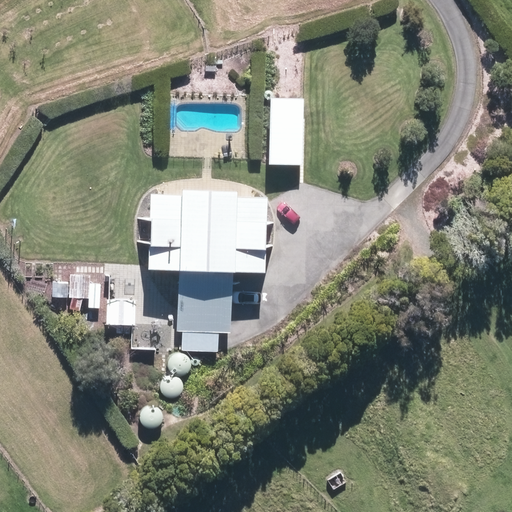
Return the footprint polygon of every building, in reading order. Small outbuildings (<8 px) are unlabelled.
[(304,97),(267,96),(265,163),(301,165),(304,97)] [(181,194),(150,193),(147,269),(178,270),(176,331),(230,333),(232,272),(264,273),(266,198),(235,196),(236,191),(181,189),(181,194)] [(82,299),(87,300),(91,277),(80,275),(82,266),(75,264),(73,273),(71,273),(67,296),(72,297),(70,309),(80,311),(82,299)] [(102,286),(92,283),(86,307),(97,309),(102,286)] [(350,483),(342,469),(326,478),(329,482),(326,484),(331,491),(334,489),(335,492),(350,483)]
